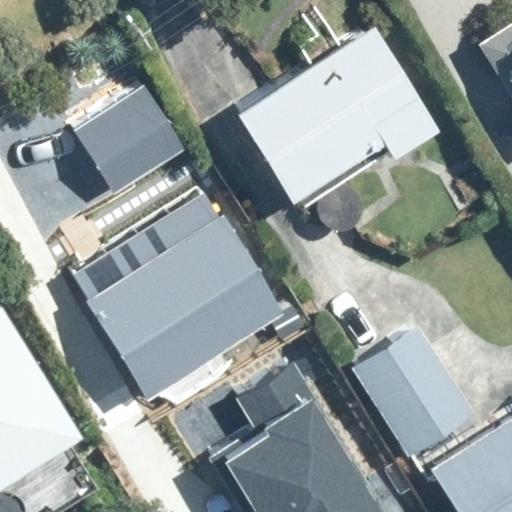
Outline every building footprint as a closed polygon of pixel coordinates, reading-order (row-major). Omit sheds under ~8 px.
[(511,5),(466,35),(511,107),(511,5)] [(287,36),(296,51),(218,98),(270,184),(364,131),(372,144),(421,114),(361,12),(326,32),(317,17),(287,36)] [(61,262),(76,287),(75,290),(136,387),(275,301),(212,201),(206,205),(191,181),(61,262)] [(0,312),(0,467),(67,429),(0,312)] [(511,511),(511,401),(470,429),(456,406),(461,403),(408,316),(340,358),(395,448),(399,445),(412,469),(420,465),(448,511),(511,511)] [(253,438),(221,457),(254,511),(378,511),(293,368),(233,404),(253,438)]
